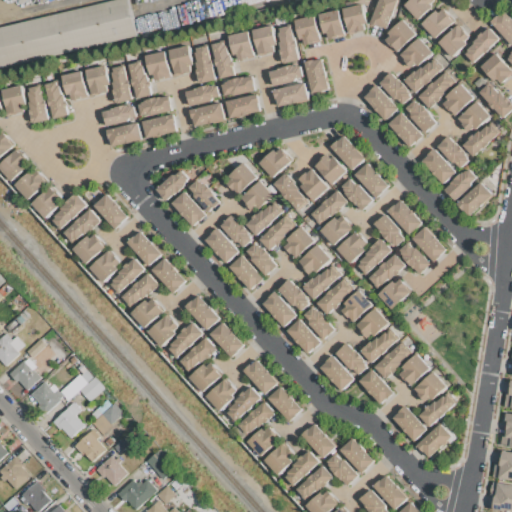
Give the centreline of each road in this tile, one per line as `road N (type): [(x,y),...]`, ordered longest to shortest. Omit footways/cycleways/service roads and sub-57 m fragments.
road 1 (residential): [(421,480),(364,420),(325,407),(128,175),(144,164),(349,114),(466,238)]
road 2 (residential): [(463,511),(511,215)]
road 3 (residential): [(0,401),(100,511)]
